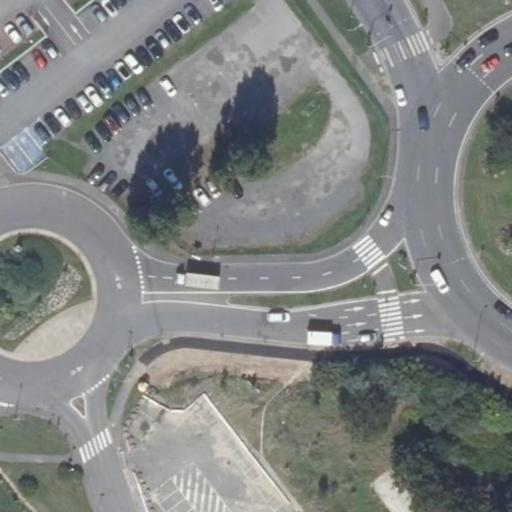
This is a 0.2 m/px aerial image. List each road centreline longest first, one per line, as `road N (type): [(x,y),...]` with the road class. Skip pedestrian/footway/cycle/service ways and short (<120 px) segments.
road 1 (residential): [(99,342),(151,320),(299,328),(477,315)]
road 2 (residential): [(424,189),(372,256),(308,280),(158,281),(101,254)]
road 3 (unknown): [(255,511),(207,456),(194,453),(107,479)]
road 4 (primary): [(374,0),(404,54),(432,141)]
road 5 (primary): [(424,189),(448,279),(477,315)]
road 6 (primary): [(511,47),(455,93),(432,141)]
